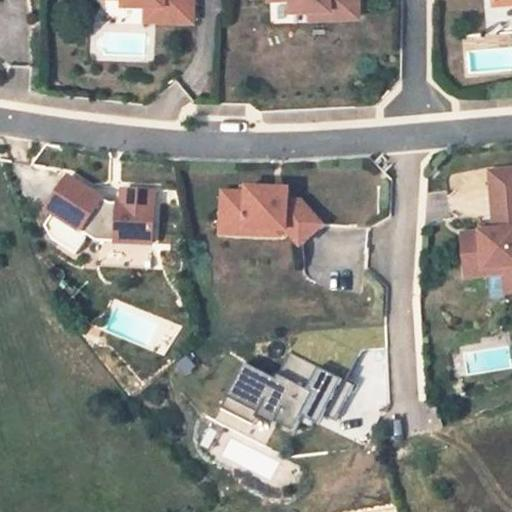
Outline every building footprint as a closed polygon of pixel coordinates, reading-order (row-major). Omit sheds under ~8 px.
[(125,0),(125,2),(147,3),(165,3),(165,20),(194,21),(194,0),(125,0)] [(295,0),(296,9),(314,8),(333,6),(334,16),(364,13),(362,0),(295,0)] [(165,20),(165,3),(147,3),(147,20),(165,20)] [(333,6),(314,8),(315,18),(334,16),(333,6)] [(511,294),(511,168),(491,170),(496,224),(496,230),(483,232),(464,233),(467,263),(485,262),(486,270),(505,268),(505,274),(507,295),(511,294)] [(55,214),(47,226),(54,240),(78,255),(90,236),(98,242),(153,244),(156,191),(124,189),(123,204),(111,203),(69,177),(48,210),(55,214)] [(248,193),(224,192),(223,219),(247,219),(247,229),(282,231),(287,231),(300,246),(323,225),(300,201),(288,200),(276,200),(277,189),(249,188),(248,193)] [(288,200),(289,189),(277,189),(276,200),(288,200)] [(247,229),(247,219),(223,219),(222,234),(282,237),(282,231),(247,229)] [(98,242),(97,266),(152,268),(153,244),(98,242)] [(505,274),(505,268),(486,270),(485,262),(467,263),(468,277),(505,274)] [(277,379),(245,363),(228,397),(259,413),(257,418),(275,427),(277,422),(295,432),(301,421),(311,426),(318,413),(335,422),(354,385),(290,352),(277,379)] [(259,413),(228,397),(222,408),(254,424),(257,418),(259,413)]
